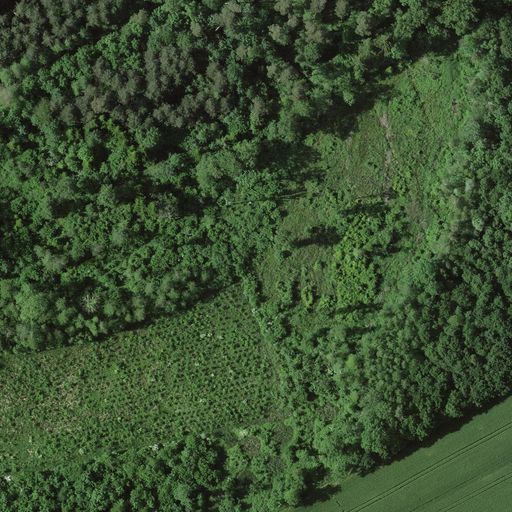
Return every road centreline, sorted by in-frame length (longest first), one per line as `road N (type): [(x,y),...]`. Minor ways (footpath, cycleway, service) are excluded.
road 1 (track): [(511,383),(280,511)]
road 2 (track): [(165,0),(0,93)]
